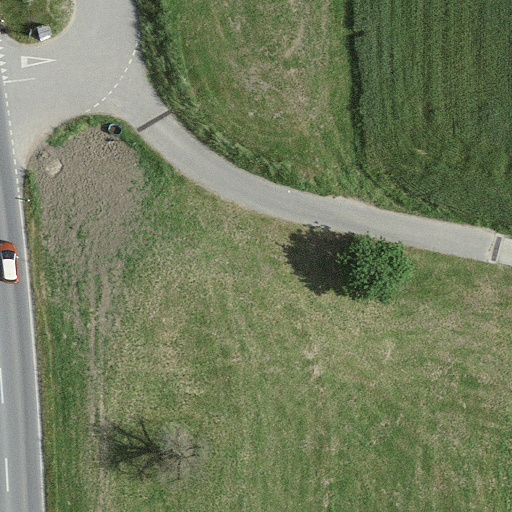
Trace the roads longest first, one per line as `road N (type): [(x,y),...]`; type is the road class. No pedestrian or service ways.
road 1 (track): [(511,255),(251,193),(172,145),(101,61)]
road 2 (unclassified): [(0,83),(65,78),(101,61),(102,0)]
road 3 (tertiary): [(8,511),(0,360)]
